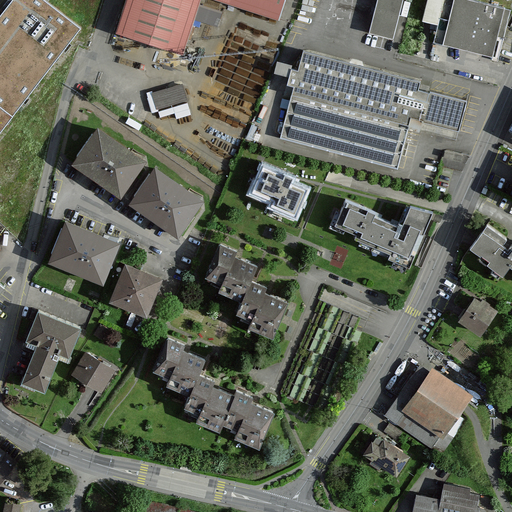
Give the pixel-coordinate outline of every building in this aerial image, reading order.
[(0,21),(0,135),(84,27),(48,0),(16,0),(0,21)] [(126,0),(116,33),(184,56),(202,0),(214,0),(280,21),(287,0),(126,0)] [(403,0),(377,0),(369,32),(394,39),(403,0)] [(438,25),(433,43),(500,59),(511,8),(511,6),(483,0),(427,0),(423,21),(438,25)] [(421,79),(303,49),(280,139),(399,169),(411,122),(459,134),(467,100),(418,88),(421,79)] [(186,99),(181,84),(153,93),(157,107),(186,99)] [(95,124),(69,161),(118,194),(144,158),(95,124)] [(462,165),(464,153),(446,149),(444,161),(462,165)] [(152,164),(127,202),(177,236),(203,198),(152,164)] [(292,176),(263,164),(252,191),(272,200),(270,205),(296,216),(308,188),(291,181),(292,176)] [(402,223),(345,199),(335,224),(356,233),(355,237),(390,252),(388,257),(410,266),(433,211),(410,205),(402,223)] [(63,218),(45,260),(102,283),(120,242),(63,218)] [(507,239),(487,224),(470,247),(480,254),(481,253),(490,260),(487,264),(503,275),(510,266),(511,267),(511,243),(511,244),(508,248),(503,244),(507,239)] [(219,242),(205,276),(223,283),(234,255),(237,249),(219,242)] [(234,255),(223,283),(219,293),(241,301),(250,278),(256,264),(234,255)] [(124,262),(108,299),(147,315),(162,279),(124,262)] [(250,278),(241,301),(236,313),(253,319),(264,290),(267,284),(250,278)] [(264,290),(253,319),(249,328),(273,337),(288,300),(264,290)] [(475,299),(461,318),(480,332),(495,310),(487,305),(488,303),(483,299),(480,302),(475,299)] [(34,344),(19,382),(42,391),(57,353),(66,357),(79,324),(35,307),(22,340),(34,344)] [(304,370),(317,375),(308,399),(320,403),(348,318),(325,310),(321,324),(336,328),(328,353),(311,348),(304,370)] [(184,342),(167,335),(152,370),(169,377),(181,348),(184,342)] [(181,348),(169,377),(165,386),(188,395),(198,371),(204,358),(181,348)] [(116,370),(86,351),(72,372),(102,392),(116,370)] [(422,359),(383,416),(434,451),(473,394),(422,359)] [(198,371),(188,395),(183,406),(199,413),(211,385),(214,378),(198,371)] [(211,385),(199,413),(195,421),(260,448),(275,412),(211,385)] [(390,423),(384,432),(396,441),(403,432),(390,423)] [(376,433),(362,455),(398,478),(412,457),(376,433)] [(0,479),(15,458),(0,447),(0,479)] [(416,495),(413,511),(478,511),(482,493),(469,491),(470,487),(444,483),(442,499),(416,495)] [(194,511),(141,500),(138,511),(194,511)] [(4,501),(1,511),(19,511),(20,504),(4,501)]
